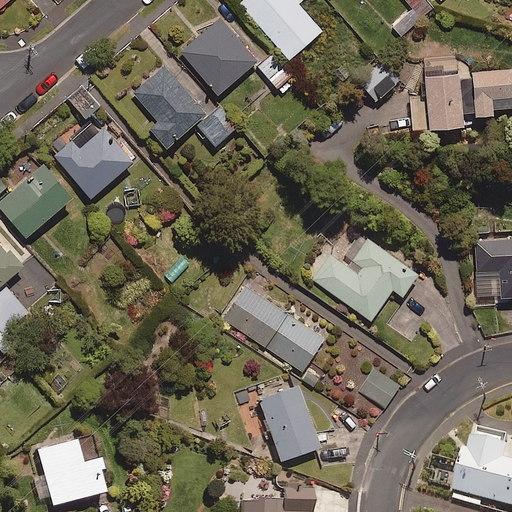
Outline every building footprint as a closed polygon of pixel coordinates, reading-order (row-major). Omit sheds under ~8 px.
[(298,0),(239,0),(287,55),(320,27),(298,0)] [(432,5),(427,0),(419,0),(392,24),(400,33),(432,5)] [(256,57),(219,14),(180,47),(217,90),(256,57)] [(257,64),(283,91),(294,81),(287,74),(291,71),(272,50),(257,64)] [(204,109),(163,62),(133,88),(157,117),(149,123),(166,143),(204,109)] [(511,102),(511,65),(425,71),(428,121),(462,119),(462,110),(492,108),(492,104),(511,102)] [(398,78),(388,66),(365,86),(375,98),(398,78)] [(100,102),(85,84),(70,96),(85,115),(100,102)] [(230,128),(213,109),(197,123),(214,142),(230,128)] [(345,124),(336,117),(322,134),(331,141),(345,124)] [(97,135),(84,121),(51,150),(89,194),(132,156),(107,127),(97,135)] [(71,191),(42,159),(0,197),(0,204),(25,232),(71,191)] [(419,267),(370,233),(349,264),(330,251),(312,277),(370,317),(391,285),(402,292),(419,267)] [(0,236),(0,280),(22,261),(0,236)] [(511,236),(475,238),(476,268),(499,268),(499,293),(511,292),(511,236)] [(245,280),(221,316),(302,370),(325,335),(245,280)] [(27,310),(8,287),(0,294),(0,331),(1,332),(27,310)] [(399,383),(373,367),(359,390),(385,406),(399,383)] [(316,445),(293,382),(256,396),(279,459),(316,445)] [(511,463),(504,461),(508,446),(502,444),(504,435),(472,427),(452,498),(480,506),(482,498),(511,506),(511,463)] [(95,466),(99,465),(95,453),(80,457),(74,437),(35,448),(50,503),(101,489),(95,466)] [(309,511),(308,477),(279,478),(279,488),(276,488),(277,495),(238,496),(238,511),(309,511)]
